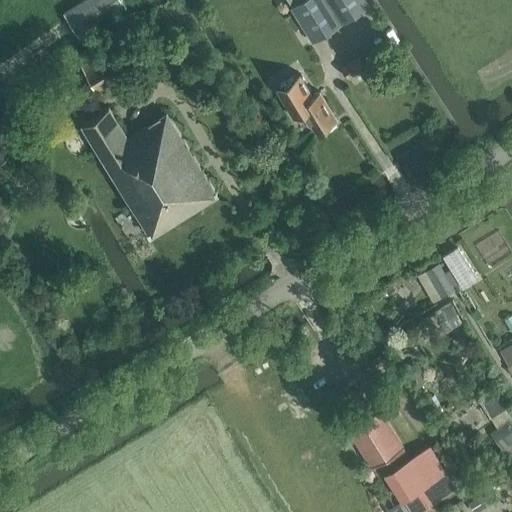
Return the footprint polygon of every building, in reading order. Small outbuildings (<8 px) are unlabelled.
[(79,37),(127,6),(123,0),(82,0),(63,13),(79,37)] [(312,42),(370,5),(366,0),(300,0),(290,6),(312,42)] [(96,92),(127,75),(112,48),(81,65),(96,92)] [(366,67),(359,56),(342,67),(349,77),(366,67)] [(302,73),(277,88),(294,116),(303,111),(316,132),(337,119),(320,90),(314,94),(302,73)] [(110,105),(81,124),(150,235),(218,193),(167,111),(128,135),(110,105)] [(438,262),(426,270),(433,280),(442,296),(455,289),(452,285),(457,282),(460,287),(475,277),(458,249),(443,258),(451,272),(446,275),(438,262)] [(441,334),(462,323),(452,305),(431,316),(441,334)] [(405,345),(416,338),(410,328),(399,335),(405,345)] [(511,343),(500,350),(508,366),(507,367),(511,375),(511,343)] [(408,368),(415,378),(423,373),(416,363),(408,368)] [(490,418),(506,408),(496,391),(480,401),(490,418)] [(378,477),(384,473),(401,500),(404,499),(412,511),(421,511),(458,489),(430,444),(409,457),(403,447),(404,447),(380,409),(348,429),(378,477)] [(511,423),(510,420),(491,433),(502,449),(504,448),(511,442),(511,423)] [(363,475),(368,483),(376,477),(372,470),(363,475)] [(481,496),(468,503),(473,511),(476,511),(487,506),(481,496)]
